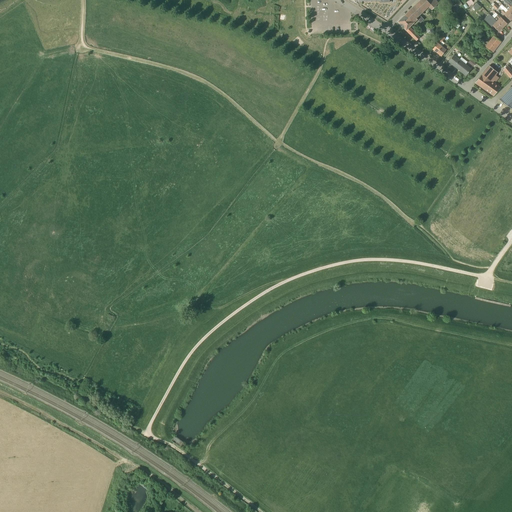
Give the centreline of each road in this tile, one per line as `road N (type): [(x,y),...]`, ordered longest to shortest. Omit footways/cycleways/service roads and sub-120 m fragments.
road 1 (track): [(260,511),(145,433),(210,332),(249,302),(315,270),(386,260),(480,276),(511,242)]
road 2 (track): [(82,0),(85,47),(202,81),(279,142)]
road 3 (track): [(0,394),(128,461),(196,511)]
